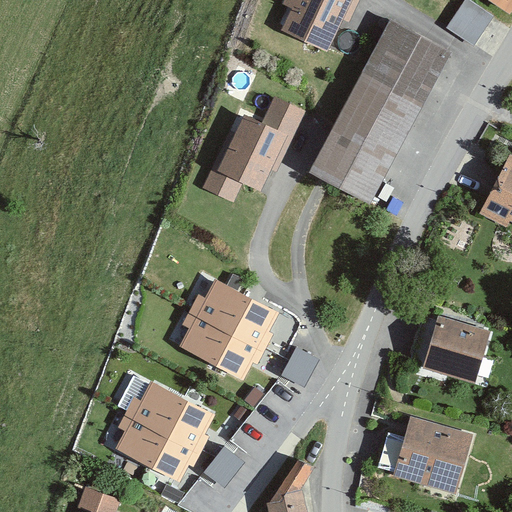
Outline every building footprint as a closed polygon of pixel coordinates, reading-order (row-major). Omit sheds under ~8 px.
[(284,0),(283,3),(292,7),(281,30),(328,51),(343,19),(349,21),(358,0),(284,0)] [(493,17),(468,0),(465,0),(447,27),(473,45),(493,17)] [(511,13),(511,0),(490,0),(511,13)] [(390,18),(307,172),(370,206),(453,52),(390,18)] [(230,130),(203,188),(233,202),(243,182),(261,191),(271,169),(277,172),(306,111),(275,96),(263,122),(245,113),(235,133),(230,130)] [(511,156),(509,155),(479,213),(506,227),(510,221),(511,222),(511,156)] [(279,312),(215,279),(205,298),(198,294),(182,325),(189,329),(180,346),(244,379),(253,362),(257,364),(262,356),(270,341),(273,334),(269,332),(279,312)] [(490,333),(438,318),(423,367),(475,382),(490,333)] [(297,344),(284,373),(307,383),(319,354),(297,344)] [(215,414),(150,380),(140,399),(133,396),(117,427),(124,430),(115,448),(179,481),(188,464),(193,466),(197,458),(205,443),(209,435),(205,433),(215,414)] [(474,434),(410,417),(394,476),(458,493),(474,434)] [(226,442),(204,468),(224,484),(246,459),(226,442)] [(85,486),(82,504),(119,509),(121,491),(85,486)] [(307,511),(303,491),(265,501),(267,511),(307,511)]
